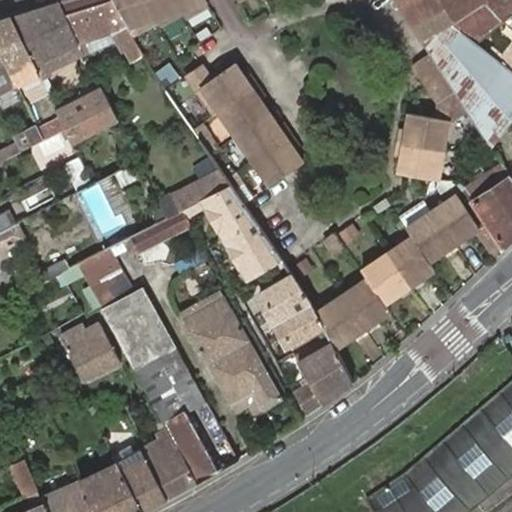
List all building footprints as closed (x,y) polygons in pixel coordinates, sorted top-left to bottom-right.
[(132,59),(143,53),(134,37),(129,30),(128,27),(118,9),(113,0),(63,0),(59,1),(82,49),(85,54),(92,50),(89,39),(112,32),(115,41),(116,40),(121,42),(132,59)] [(128,27),(129,30),(158,21),(184,13),(209,5),(206,0),(113,0),(118,9),(128,27)] [(511,0),(397,0),(411,20),(429,48),(432,53),(444,71),(473,46),(476,44),(477,44),(499,26),(505,21),(511,16),(511,15),(511,0)] [(82,49),(59,1),(11,17),(37,69),(41,77),(51,73),(45,60),(71,46),(74,52),(82,49)] [(211,7),(209,5),(184,13),(185,15),(188,19),(211,7)] [(158,21),(160,23),(162,28),(185,15),(184,13),(158,21)] [(511,16),(505,21),(511,26),(511,43),(504,54),(493,46),(488,52),(492,55),(511,71),(511,16)] [(11,17),(0,19),(0,49),(15,80),(20,78),(17,72),(29,67),(31,72),(37,69),(11,17)] [(129,30),(134,37),(160,23),(158,21),(129,30)] [(205,25),(197,30),(202,37),(209,32),(205,25)] [(92,50),(115,41),(112,32),(89,39),(92,50)] [(476,44),(473,46),(471,53),(511,115),(511,71),(492,55),(488,52),(477,44),(476,44)] [(485,134),(492,144),(511,118),(511,115),(471,53),(473,46),(444,71),(458,92),(468,107),(485,134)] [(0,91),(16,83),(15,80),(0,49),(0,91)] [(444,71),(432,53),(416,64),(430,85),(435,83),(445,98),(441,102),(438,117),(451,120),(468,107),(458,92),(444,71)] [(202,86),(219,111),(236,136),(253,161),(270,186),(303,163),(294,149),(286,138),(278,126),(270,113),(260,100),(252,89),(245,77),(235,63),(212,79),(202,64),(187,74),(197,89),(202,86)] [(156,74),(165,86),(178,77),(170,65),(156,74)] [(248,74),(245,77),(252,89),(256,86),(248,74)] [(430,85),(441,102),(445,98),(435,83),(430,85)] [(56,109),(61,118),(66,128),(73,142),(118,119),(101,86),(56,109)] [(214,115),(219,111),(202,86),(197,89),(214,115)] [(256,86),(252,89),(260,100),(264,97),(256,86)] [(439,179),(451,120),(438,117),(411,112),(408,128),(405,142),(402,155),(399,172),(439,179)] [(39,130),(44,139),(66,128),(61,118),(39,130)] [(195,131),(202,141),(210,136),(202,124),(194,129),(195,131)] [(282,124),(278,126),(286,138),(290,136),(282,124)] [(16,144),(20,151),(44,139),(39,130),(37,126),(13,138),(15,142),(16,144)] [(286,138),(294,149),(298,147),(290,136),(286,138)] [(0,161),(20,151),(16,144),(15,142),(0,150),(0,161)] [(82,157),(67,163),(78,189),(93,183),(82,157)] [(511,174),(503,161),(464,187),(471,197),(474,201),(488,223),(504,247),(511,239),(511,174)] [(193,205),(228,187),(219,171),(175,194),(184,210),(193,205)] [(228,179),(232,185),(235,190),(243,184),(236,173),(228,179)] [(243,184),(235,190),(243,200),(251,195),(243,184)] [(235,190),(232,185),(228,187),(193,205),(196,211),(208,204),(248,276),(273,262),(277,270),(286,265),(243,200),(235,190)] [(504,247),(488,223),(481,228),(458,194),(433,211),(425,199),(399,216),(407,228),(413,236),(387,253),(362,270),(368,278),(343,295),(316,313),(325,328),(330,337),(336,348),(365,329),(391,312),(385,304),(410,287),(436,270),(430,262),(456,244),(477,230),(494,256),(504,247)] [(0,232),(17,223),(17,222),(22,219),(16,208),(0,216),(0,232)] [(184,210),(167,218),(157,223),(124,240),(128,248),(135,244),(139,252),(192,225),(184,210)] [(17,223),(0,232),(0,250),(25,238),(17,223)] [(353,225),(340,234),(346,243),(359,234),(353,225)] [(346,246),(336,232),(325,239),(336,253),(346,246)] [(109,247),(79,263),(85,273),(104,307),(104,308),(134,292),(109,247)] [(61,272),(70,267),(65,259),(37,273),(43,284),(63,274),(61,272)] [(306,259),(298,265),(305,275),(313,269),(306,259)] [(70,267),(61,272),(63,274),(68,283),(85,273),(79,263),(70,267)] [(325,328),(316,313),(292,273),(261,291),(293,347),(325,328)] [(143,287),(134,292),(104,308),(116,331),(148,392),(168,428),(174,439),(197,483),(220,471),(187,413),(207,401),(143,287)] [(181,314),(184,321),(226,298),(223,291),(181,314)] [(226,298),(184,321),(231,403),(254,390),(265,408),(283,398),(226,298)] [(61,337),(84,381),(121,361),(102,324),(85,332),(82,325),(61,337)] [(308,415),(353,382),(336,348),(330,337),(296,355),(308,377),(303,380),(307,386),(295,392),(308,415)] [(367,499),(375,511),(466,511),(511,473),(511,382),(405,474),(367,499)] [(254,390),(231,403),(236,412),(250,403),(256,413),(265,408),(254,390)] [(89,409),(94,418),(101,415),(97,406),(89,409)] [(168,499),(197,483),(174,439),(168,428),(158,433),(160,437),(146,445),(142,448),(144,456),(168,499)] [(144,511),(145,511),(168,499),(144,456),(139,459),(131,446),(114,455),(119,463),(144,511)] [(40,490),(33,476),(25,459),(13,465),(27,495),(30,494),(39,490),(40,490)] [(94,511),(144,511),(119,463),(109,468),(104,470),(98,474),(93,476),(85,480),(81,482),(94,511)] [(48,511),(94,511),(81,482),(78,474),(73,477),(76,484),(51,495),(40,472),(33,476),(40,490),(39,490),(42,498),(48,511)] [(48,511),(42,498),(39,490),(30,494),(37,511),(48,511)]
